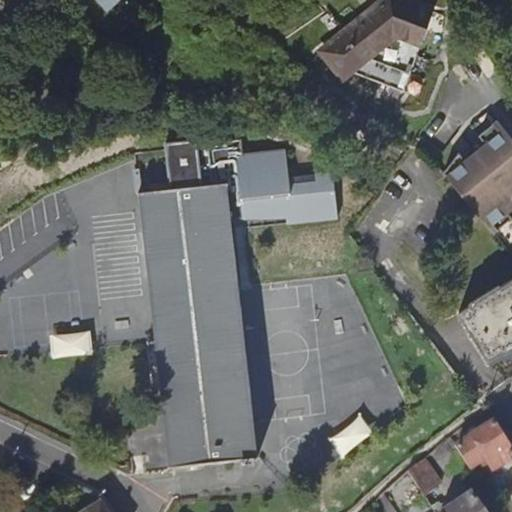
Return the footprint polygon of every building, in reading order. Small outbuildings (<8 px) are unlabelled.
[(94,0),(108,13),(119,1),(118,0),(94,0)] [(396,91),(414,57),(384,42),(395,33),(420,45),(435,15),(405,0),(385,0),(325,48),(345,74),(359,62),(368,67),(364,74),(396,91)] [(414,57),(420,45),(395,33),(384,42),(414,57)] [(511,214),(509,211),(511,208),(511,134),(500,120),(481,135),(488,144),(467,160),(461,152),(446,172),(497,235),(511,223),(511,214)] [(167,440),(170,471),(238,463),(239,469),(250,468),(250,461),(253,461),(225,223),(238,221),(289,215),(291,225),(335,219),(335,218),(330,173),(285,179),(282,154),(240,159),(238,142),(216,145),(216,140),(163,147),(169,193),(139,197),(167,440)] [(511,350),(511,280),(455,314),(486,366),(511,350)] [(56,355),(94,349),(91,329),(53,335),(56,355)] [(511,458),(511,435),(501,418),(463,444),(477,466),(494,455),(500,466),(511,458)] [(451,438),(443,444),(459,466),(467,460),(451,438)] [(443,444),(428,457),(446,482),(459,466),(443,444)] [(428,457),(413,469),(442,511),(492,511),(478,492),(452,510),(437,489),(446,482),(428,457)] [(2,477),(13,493),(28,484),(18,468),(2,477)] [(115,511),(107,499),(86,511),(115,511)]
